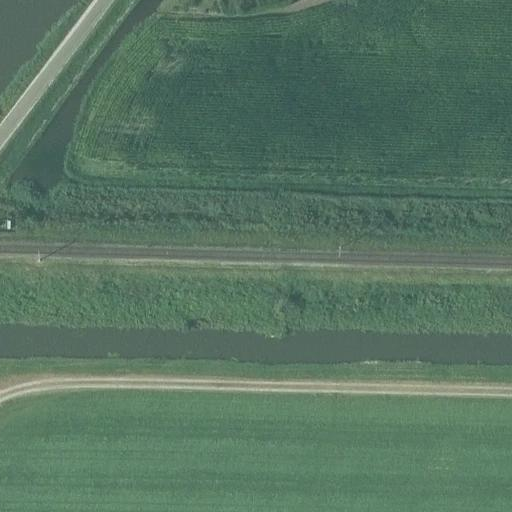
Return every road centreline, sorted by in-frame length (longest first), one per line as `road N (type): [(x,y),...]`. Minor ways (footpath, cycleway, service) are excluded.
road 1 (track): [(511,390),(43,378),(0,392)]
road 2 (unclassified): [(0,139),(107,0)]
